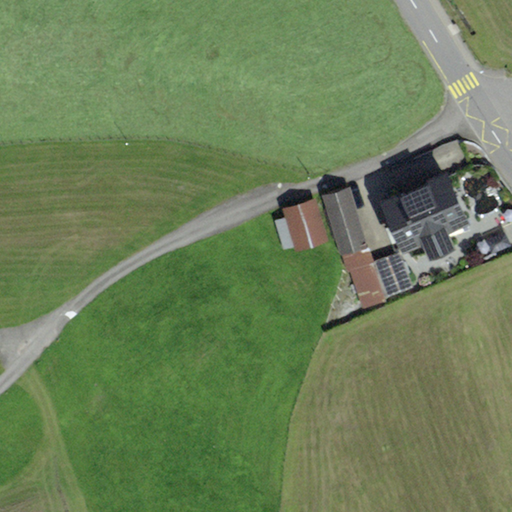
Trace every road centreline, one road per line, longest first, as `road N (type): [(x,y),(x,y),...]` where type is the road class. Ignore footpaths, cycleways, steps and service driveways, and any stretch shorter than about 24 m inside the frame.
road 1 (track): [(477,109),(395,157),(185,234),(137,260),(79,302),(0,384)]
road 2 (secondary): [(477,109),(412,0)]
